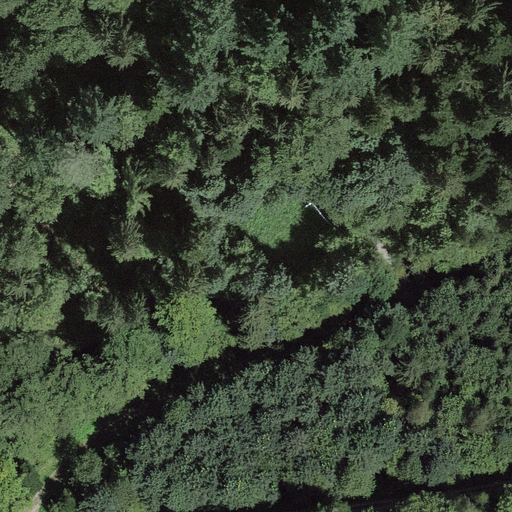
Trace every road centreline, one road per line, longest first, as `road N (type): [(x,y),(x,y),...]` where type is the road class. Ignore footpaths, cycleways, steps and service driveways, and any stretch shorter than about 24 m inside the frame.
road 1 (track): [(22,511),(133,413),(413,304),(511,254)]
road 2 (track): [(511,487),(354,511)]
